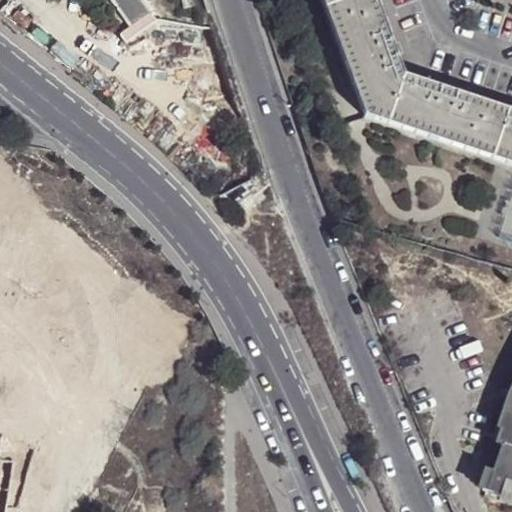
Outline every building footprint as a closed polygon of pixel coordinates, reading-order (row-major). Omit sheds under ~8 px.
[(113,0),(136,29),(155,14),(144,0),(113,0)] [(511,112),(402,76),(373,0),(320,0),(364,118),(511,166),(511,112)] [(0,171),(0,279),(130,389),(182,326),(0,171)] [(511,376),(506,391),(492,429),(499,431),(505,432),(511,409),(511,376)] [(511,409),(505,432),(500,447),(497,446),(487,477),(511,485),(511,409)] [(495,446),(497,446),(500,447),(505,432),(499,431),(495,446)] [(0,448),(0,485),(13,454),(0,448)] [(511,494),(511,485),(487,477),(484,486),(511,494)]
